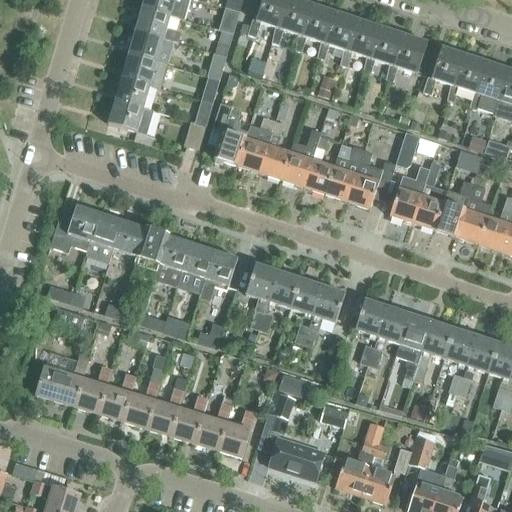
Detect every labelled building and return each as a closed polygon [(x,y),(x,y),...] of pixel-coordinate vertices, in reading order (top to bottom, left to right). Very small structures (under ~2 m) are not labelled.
[(189,1),(186,0),(143,0),(140,12),(169,20),(183,24),(189,1)] [(240,15),(243,0),(227,0),(225,11),(240,15)] [(272,47),(274,47),(289,1),(285,0),(263,0),(256,24),(253,23),(248,38),(257,41),(262,26),(276,31),(272,47)] [(295,54),(297,55),(312,9),(289,1),(274,47),(278,49),(284,33),(299,38),(295,54)] [(317,61),(320,62),(335,16),(312,9),(297,55),(302,56),(307,41),(322,46),(317,61)] [(233,38),(240,15),(225,11),(218,34),(233,38)] [(169,20),(140,12),(134,35),(174,47),(177,47),(180,36),(166,32),(169,20)] [(341,69),(343,70),(358,24),(335,16),(320,62),(325,64),(330,49),(344,54),(341,69)] [(364,76),(366,77),(381,31),(358,24),(343,70),(347,71),(352,56),(367,61),(364,76)] [(387,84),(389,85),(404,39),(381,31),(366,77),(370,79),(375,64),(390,69),(387,84)] [(226,62),(233,38),(218,34),(211,57),(226,62)] [(174,47),(134,35),(127,58),(168,70),(174,47)] [(404,39),(389,85),(393,86),(398,72),(417,78),(428,47),(404,39)] [(448,105),(449,105),(464,59),(441,51),(431,82),(428,81),(423,96),(431,99),(436,84),(451,89),(448,105)] [(168,70),(127,58),(120,81),(161,93),(168,70)] [(470,112),(472,112),(487,66),(464,59),(449,105),(454,107),(459,92),(473,97),(470,112)] [(493,119),(495,120),(510,74),(487,66),(472,112),(477,114),(478,111),(493,117),(493,119)] [(220,85),(223,72),(208,68),(204,80),(220,85)] [(511,74),(510,74),(495,120),(500,122),(505,107),(511,109),(511,74)] [(235,89),(238,81),(229,78),(225,90),(231,92),(235,89)] [(213,108),(220,85),(204,80),(198,104),(213,108)] [(323,80),(319,93),(331,97),(332,97),(336,84),(323,80)] [(161,93),(120,81),(114,104),(144,113),(150,90),(161,93)] [(331,97),(319,93),(316,100),(328,104),(331,97)] [(144,113),(114,104),(107,128),(147,140),(154,117),(143,114),(144,113)] [(206,131),(213,108),(198,104),(191,126),(206,131)] [(290,109),(282,106),(277,122),(284,125),(290,109)] [(224,166),(237,170),(245,143),(234,139),(238,126),(236,125),(239,114),(220,108),(207,146),(219,150),(215,162),(216,163),(216,166),(223,168),(224,166)] [(336,114),(329,112),(325,120),(333,123),(336,114)] [(358,119),(352,117),(349,125),(355,127),(358,119)] [(397,127),(407,130),(409,122),(400,120),(397,127)] [(256,147),(245,143),(237,170),(259,177),(276,126),(264,122),(256,147)] [(411,124),(408,132),(419,135),(421,128),(411,124)] [(199,155),(206,131),(191,126),(184,150),(199,155)] [(284,128),(276,126),(259,177),(281,184),(290,155),(289,158),(276,153),(284,128)] [(281,184),(303,191),(304,192),(313,166),(321,141),(322,138),(311,134),(305,152),(293,148),(290,155),(281,184)] [(450,137),(439,134),(437,141),(448,144),(450,137)] [(407,135),(398,162),(410,166),(419,139),(407,135)] [(471,140),(468,150),(483,155),(486,145),(471,140)] [(304,192),(325,198),(333,172),(320,168),(328,143),(321,141),(313,166),(304,192)] [(492,144),(488,156),(506,162),(510,150),(492,144)] [(341,149),(333,172),(325,198),(347,206),(363,155),(353,152),(353,153),(341,149)] [(480,169),(483,160),(461,153),(458,162),(480,169)] [(369,213),(373,201),(384,205),(396,168),(385,165),(382,174),(369,170),(373,158),(363,155),(347,206),(369,213)] [(432,166),(429,176),(425,187),(421,201),(412,227),(434,234),(443,208),(447,196),(447,194),(434,190),(441,169),(432,166)] [(402,181),(398,193),(389,219),(412,227),(421,201),(425,187),(429,176),(421,173),(416,186),(402,181)] [(447,196),(443,208),(434,234),(456,241),(465,215),(473,189),(462,185),(457,200),(447,196)] [(456,241),(478,249),(486,222),(491,210),(480,206),(484,193),(473,189),(465,215),(456,241)] [(511,202),(507,201),(498,226),(486,222),(478,249),(500,256),(508,230),(511,219),(511,202)] [(74,218),(66,216),(62,214),(50,252),(68,258),(71,251),(87,256),(90,246),(100,218),(76,210),(74,218)] [(90,246),(85,261),(97,265),(109,268),(113,254),(123,225),(100,218),(90,246)] [(511,259),(511,219),(508,230),(500,256),(511,259)] [(136,261),(145,233),(123,225),(113,254),(136,261)] [(145,233),(136,261),(134,268),(146,272),(149,265),(159,268),(168,240),(145,233)] [(168,240),(159,268),(154,283),(177,291),(191,247),(168,240)] [(188,294),(195,280),(204,283),(213,255),(191,247),(177,291),(188,294)] [(213,255),(204,283),(198,302),(209,306),(214,291),(226,294),(227,291),(228,291),(237,262),(213,255)] [(245,298),(268,306),(278,276),(255,268),(245,298)] [(268,306),(290,313),(300,283),(278,276),(268,306)] [(290,313),(312,320),(322,290),(300,283),(290,313)] [(58,304),(61,293),(50,289),(46,300),(58,304)] [(322,290),(312,320),(333,327),(331,335),(340,338),(343,328),(336,326),(345,297),(322,290)] [(69,308),(73,296),(61,293),(58,304),(69,308)] [(82,312),(85,300),(73,296),(69,308),(69,309),(82,312)] [(355,335),(378,342),(388,312),(365,304),(355,335)] [(116,324),(120,312),(108,308),(104,320),(116,324)] [(137,317),(120,312),(116,324),(133,329),(137,317)] [(378,342),(400,349),(410,319),(388,312),(378,342)] [(54,326),(81,334),(84,321),(57,314),(54,326)] [(259,334),(265,317),(256,314),(250,332),(259,334)] [(273,319),(265,317),(259,334),(268,337),(273,319)] [(410,319),(400,349),(396,361),(406,364),(404,369),(408,370),(404,382),(413,385),(432,326),(410,319)] [(161,338),(166,325),(154,321),(153,324),(147,322),(144,333),(161,338)] [(166,325),(161,338),(174,342),(184,345),(190,327),(179,324),(177,328),(166,325)] [(99,325),(96,335),(107,339),(111,328),(99,325)] [(454,333),(432,326),(413,385),(422,387),(431,359),(444,363),(454,333)] [(197,349),(216,355),(224,331),(213,328),(210,338),(200,336),(197,349)] [(303,348),(308,331),(300,329),(295,346),(303,348)] [(317,333),(308,331),(303,348),(311,351),(317,333)] [(144,351),(149,338),(129,332),(125,345),(144,351)] [(476,340),(454,333),(444,363),(466,370),(476,340)] [(256,338),(249,336),(247,343),(254,345),(256,338)] [(498,347),(476,340),(466,370),(488,378),(498,347)] [(511,380),(511,351),(498,347),(488,378),(511,385),(511,380)] [(369,370),(375,352),(366,350),(360,368),(369,370)] [(382,355),(375,352),(369,370),(377,373),(382,355)] [(43,370),(34,400),(74,412),(83,383),(88,367),(79,364),(74,380),(43,370)] [(132,398),(123,427),(146,434),(155,405),(165,373),(156,370),(145,403),(132,398)] [(83,383),(74,412),(98,419),(107,391),(112,374),(102,371),(97,387),(83,383)] [(267,385),(273,386),(277,375),(266,372),(264,377),(267,385)] [(107,391),(98,419),(123,427),(132,398),(137,382),(126,378),(121,395),(107,391)] [(457,400),(463,381),(454,378),(449,397),(456,400),(457,400)] [(280,394),(302,401),(306,387),(284,381),(280,394)] [(472,383),(463,381),(457,400),(466,403),(472,383)] [(155,405),(146,434),(171,442),(180,413),(188,386),(178,383),(169,410),(155,405)] [(310,395),(318,398),(322,387),(314,384),(310,395)] [(501,413),(507,396),(498,393),(494,411),(501,413)] [(511,409),(511,397),(507,396),(501,413),(510,416),(511,409)] [(357,397),(354,407),(365,410),(367,404),(364,399),(357,397)] [(449,397),(445,409),(452,411),(456,400),(449,397)] [(272,420),(286,424),(294,401),(279,398),(272,420)] [(180,413),(171,442),(194,449),(203,420),(208,403),(198,400),(193,417),(180,413)] [(203,420),(194,449),(218,456),(227,427),(232,411),(222,408),(217,425),(203,420)] [(413,409),(410,420),(422,424),(425,413),(413,409)] [(321,426),(344,433),(349,416),(326,410),(321,426)] [(227,427),(218,456),(242,464),(256,418),(246,415),(241,432),(227,427)] [(369,427),(361,455),(374,459),(378,447),(383,432),(369,427)] [(412,457),(408,468),(425,474),(434,448),(417,442),(412,457)] [(269,472),(314,486),(323,457),(277,443),(269,472)] [(374,459),(360,500),(386,509),(395,481),(379,476),(388,450),(378,447),(374,459)] [(483,452),(479,465),(508,474),(511,461),(511,456),(484,449),(483,452)] [(405,479),(408,468),(412,457),(401,453),(394,475),(405,479)] [(335,492),(360,500),(374,459),(361,455),(359,454),(354,468),(344,464),(335,492)] [(443,482),(437,500),(433,511),(459,511),(463,502),(449,498),(459,469),(449,466),(443,482)] [(407,511),(433,511),(437,500),(443,482),(420,474),(407,511)] [(45,511),(76,511),(80,499),(61,493),(64,481),(44,475),(40,487),(35,485),(31,497),(48,502),(45,511)] [(467,511),(491,511),(479,508),(487,482),(479,479),(467,511)] [(16,492),(5,489),(1,502),(12,505),(16,492)]
